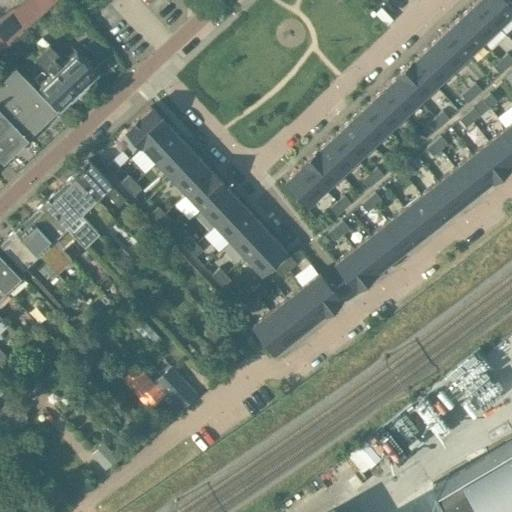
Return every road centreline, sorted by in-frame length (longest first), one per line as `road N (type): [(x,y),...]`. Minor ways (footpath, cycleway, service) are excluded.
road 1 (residential): [(87,511),(358,305)]
road 2 (residential): [(248,175),(438,0)]
road 3 (residential): [(0,206),(150,63)]
road 4 (residential): [(358,305),(511,187)]
road 5 (residential): [(358,305),(248,175)]
road 6 (residential): [(248,175),(150,63)]
